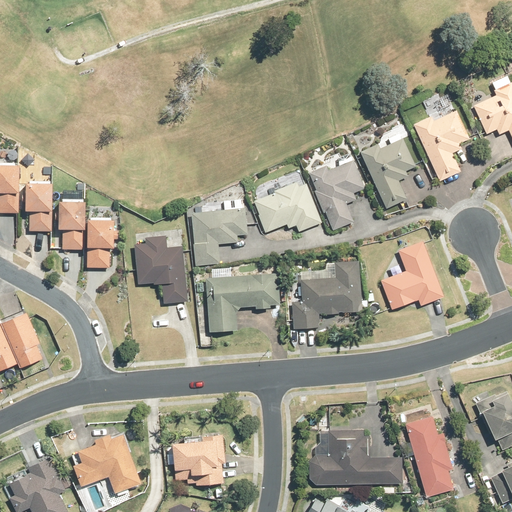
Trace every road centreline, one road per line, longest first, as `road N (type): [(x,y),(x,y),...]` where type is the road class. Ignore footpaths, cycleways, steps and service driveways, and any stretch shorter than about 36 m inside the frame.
road 1 (residential): [(270,375),(378,367),(511,327)]
road 2 (residential): [(98,388),(270,375)]
road 3 (residential): [(98,388),(75,316),(20,278)]
road 4 (residential): [(268,511),(270,375)]
